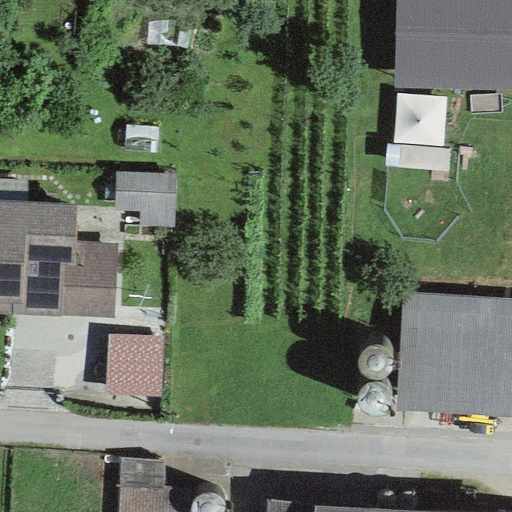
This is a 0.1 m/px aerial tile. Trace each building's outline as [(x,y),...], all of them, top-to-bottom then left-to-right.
[(511,0),(396,0),(394,85),(511,87),(511,0)] [(396,93),(391,144),(443,148),(447,97),(396,93)] [(124,124),(122,151),(154,153),(156,126),(124,124)] [(448,150),(385,145),(383,168),(446,172),(448,150)] [(115,172),(113,211),(139,213),(138,225),(173,227),(176,176),(115,172)] [(0,200),(25,201),(26,181),(0,179),(0,200)] [(0,316),(112,320),(114,244),(74,243),(75,225),(75,203),(25,201),(0,200),(0,316)] [(511,299),(399,293),(393,411),(511,417),(511,299)] [(162,335),(106,335),(106,397),(161,398),(162,335)] [(388,360),(387,347),(379,342),(366,343),(358,346),(357,357),(362,368),(373,374),(382,370),(388,360)] [(388,395),(387,383),(378,378),(366,378),(358,381),(357,393),(361,403),(373,409),(382,406),(388,395)] [(122,446),(118,511),(228,511),(232,452),(122,446)] [(511,511),(511,488),(310,481),(308,511),(511,511)]
